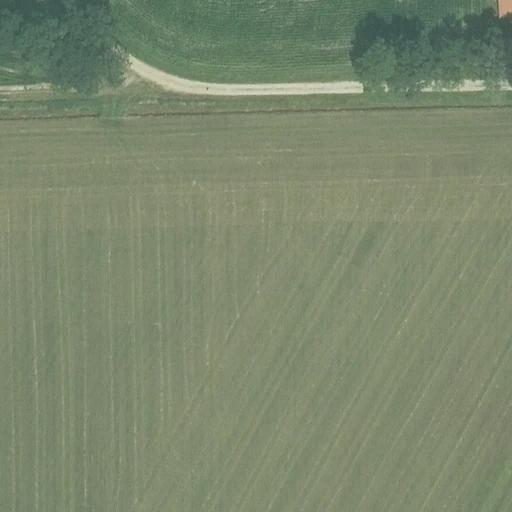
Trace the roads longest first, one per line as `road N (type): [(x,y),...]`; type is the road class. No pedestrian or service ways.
road 1 (track): [(511,86),(162,88)]
road 2 (track): [(162,88),(0,103)]
road 3 (track): [(162,88),(131,74),(65,0)]
